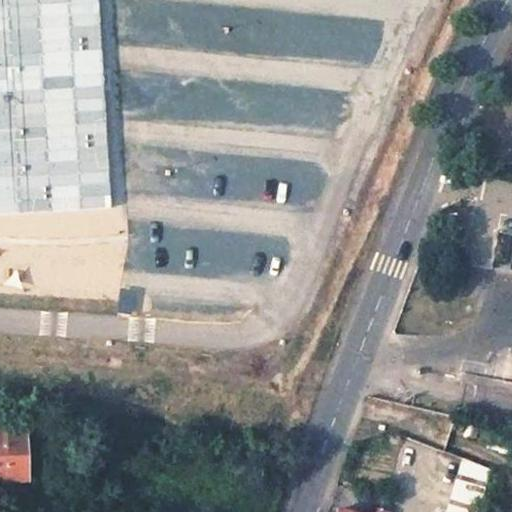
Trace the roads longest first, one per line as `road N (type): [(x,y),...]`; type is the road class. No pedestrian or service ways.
road 1 (unclassified): [(305,511),(423,176),(506,0)]
road 2 (unknown): [(0,38),(400,76)]
road 3 (unknown): [(0,308),(269,336),(296,322),(307,296)]
road 4 (unknown): [(307,296),(433,0)]
road 5 (unknown): [(0,264),(307,296)]
